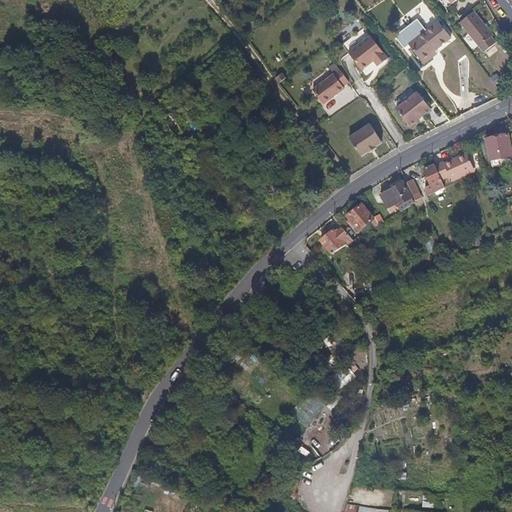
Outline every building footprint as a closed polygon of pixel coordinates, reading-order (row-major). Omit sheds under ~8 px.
[(491,37),(472,11),(458,22),(481,53),(493,44),(489,39),(491,37)] [(424,65),(433,58),(430,54),(435,51),(451,39),(439,23),(409,46),(424,65)] [(374,56),(379,61),(385,56),(368,33),(345,49),(359,67),(371,58),(374,56)] [(342,86),(348,81),(339,69),(312,89),(323,102),(343,88),(342,86)] [(429,109),(417,92),(395,109),(407,125),(429,109)] [(181,131),(170,111),(161,117),(172,136),(181,131)] [(381,141),(368,123),(348,136),(361,155),(381,141)] [(511,144),(509,133),(487,138),(492,159),(511,154),(511,144)] [(453,183),(475,174),(477,172),(469,155),(446,164),(445,163),(437,166),(444,180),(450,178),(453,183)] [(331,186),(313,164),(305,171),(319,188),(316,190),(320,195),(326,190),(331,186)] [(426,186),(429,194),(446,186),(444,180),(437,166),(437,164),(426,169),(429,175),(426,176),(428,180),(431,179),(432,183),(426,186)] [(319,188),(305,171),(302,173),(316,190),(319,188)] [(414,197),(405,180),(404,181),(402,178),(394,183),(395,186),(390,189),(382,193),(389,205),(397,201),(399,205),(414,197)] [(408,181),(414,195),(420,192),(414,178),(408,181)] [(330,195),(335,191),(331,186),(326,190),(330,195)] [(377,226),(380,224),(376,217),(375,218),(363,204),(348,215),(352,220),(350,222),(353,227),(357,225),(360,230),(372,220),(377,226)] [(323,240),(334,253),(354,240),(344,227),(338,232),(335,229),(323,240)] [(431,252),(438,248),(433,237),(425,241),(431,252)] [(356,297),(365,302),(370,294),(361,289),(356,297)] [(295,429),(293,435),(310,439),(317,405),(300,401),(294,429),(295,429)] [(164,437),(161,445),(176,451),(178,445),(183,448),(185,442),(180,440),(182,434),(170,429),(166,438),(164,437)] [(444,502),(434,501),(434,509),(443,510),(444,502)] [(360,505),(348,503),(345,511),(354,511),(359,511),(360,505)]
